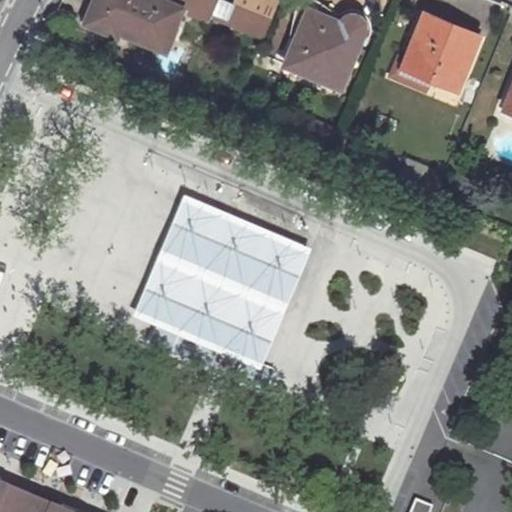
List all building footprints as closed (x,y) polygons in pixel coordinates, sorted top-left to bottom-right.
[(124,23),(170,42),(182,12),(210,24),(213,18),(220,0),(164,0),(165,1),(163,0),(95,0),(85,24),(118,37),(124,23)] [(220,0),(213,18),(231,26),(239,7),(233,4),(223,0),(220,0)] [(279,1),(277,0),(234,0),(233,4),(239,7),(271,20),(279,1)] [(231,26),(263,39),(271,20),(239,7),(231,26)] [(341,88),(364,32),(365,31),(366,25),(364,21),(361,17),(358,15),(352,14),(347,15),(343,18),(341,22),(309,10),(285,65),(341,88)] [(422,19),(439,26),(441,21),(424,14),(422,19)] [(432,80),(457,90),(477,42),(454,32),(456,27),(441,21),(439,26),(422,19),(404,60),(397,57),(389,78),(427,94),(432,80)] [(118,37),(164,56),(170,42),(124,23),(118,37)] [(479,37),(456,27),(454,32),(477,42),(479,37)] [(335,128),(311,118),(305,131),(330,141),(335,128)] [(407,160),(398,180),(409,184),(418,165),(407,160)] [(409,184),(436,195),(444,176),(418,165),(409,184)] [(451,192),(464,197),(470,184),(457,178),(451,192)] [(180,192),(130,311),(259,365),(309,247),(180,192)] [(431,474),(424,491),(434,495),(441,479),(431,474)] [(0,498),(31,511),(55,511),(0,488),(0,498)] [(0,511),(31,511),(0,498),(0,511)] [(430,511),(432,507),(416,500),(410,511),(430,511)]
